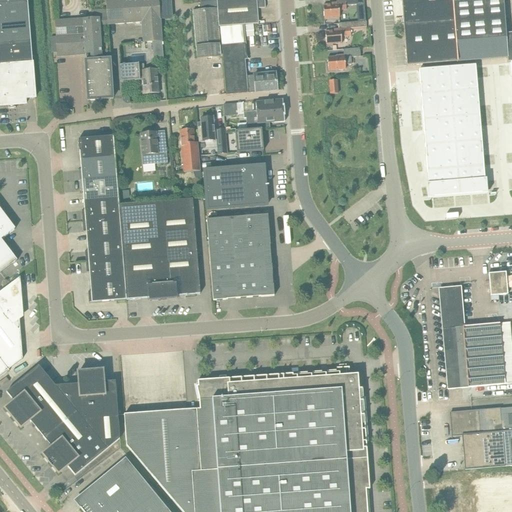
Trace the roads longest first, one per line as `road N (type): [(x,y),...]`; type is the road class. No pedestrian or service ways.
road 1 (unclassified): [(363,282),(295,321),(72,335),(55,310),(39,144)]
road 2 (unclassified): [(39,144),(56,121),(294,93)]
road 3 (unclassified): [(406,240),(395,208),(376,0)]
road 4 (unclassified): [(419,511),(402,335),(363,282)]
road 5 (unclassified): [(363,282),(307,204),(294,93)]
